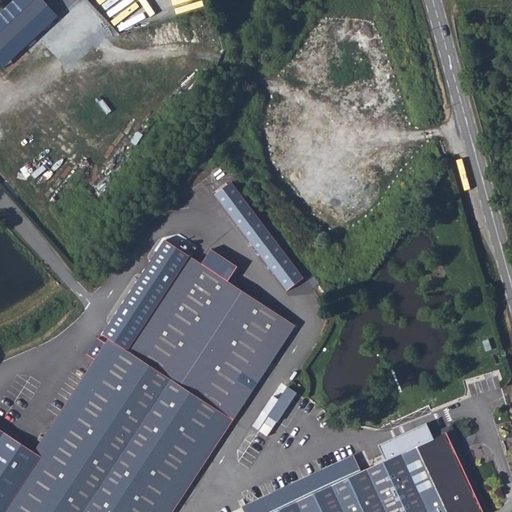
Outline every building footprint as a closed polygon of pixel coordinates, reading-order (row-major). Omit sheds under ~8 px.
[(50,11),(39,0),(23,0),(0,22),(0,57),(17,42),(50,11)] [(50,11),(17,42),(27,53),(60,22),(50,11)] [(167,239),(181,246),(184,238),(171,232),(167,239)] [(0,511),(173,511),(296,326),(166,240),(157,252),(155,250),(103,335),(109,339),(106,343),(98,338),(87,355),(95,360),(35,452),(0,429),(0,511)] [(476,376),(467,380),(472,393),(481,390),(476,376)] [(244,464),(253,470),(301,397),(292,391),(244,464)] [(437,445),(373,476),(390,511),(493,511),(456,433),(436,443),(437,445)] [(281,511),(298,511),(338,493),(367,479),(364,472),(281,511)] [(390,511),(373,476),(367,479),(338,493),(346,511),(390,511)] [(346,511),(338,493),(298,511),(346,511)]
